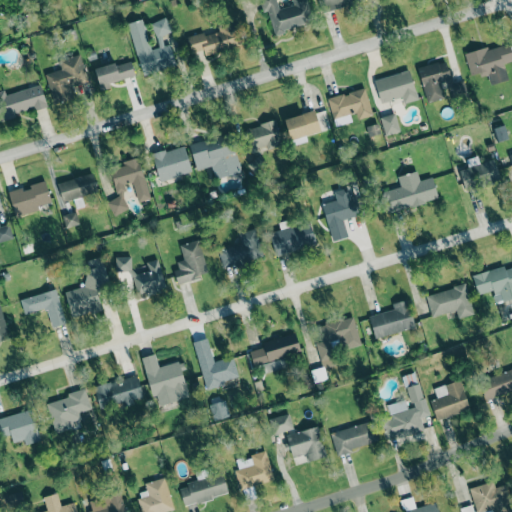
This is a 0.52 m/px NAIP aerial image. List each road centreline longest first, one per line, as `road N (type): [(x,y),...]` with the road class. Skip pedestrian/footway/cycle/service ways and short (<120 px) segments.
road 1 (residential): [(0,159),(511,0)]
road 2 (residential): [(0,378),(511,220)]
road 3 (residential): [(280,511),(410,473),(511,427)]
